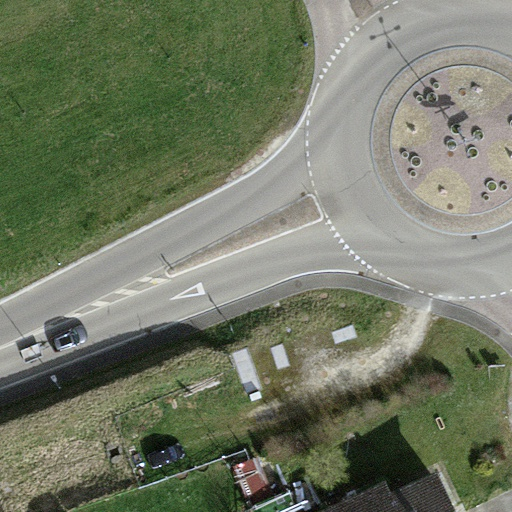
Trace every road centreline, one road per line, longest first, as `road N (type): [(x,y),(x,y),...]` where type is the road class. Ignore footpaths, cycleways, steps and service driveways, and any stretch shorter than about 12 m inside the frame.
road 1 (tertiary): [(337,201),(0,352)]
road 2 (tertiary): [(337,201),(361,238),(394,265),(435,280),(479,282),(511,272)]
road 3 (tertiary): [(402,28),(368,52),(330,121),(327,162),(337,201)]
